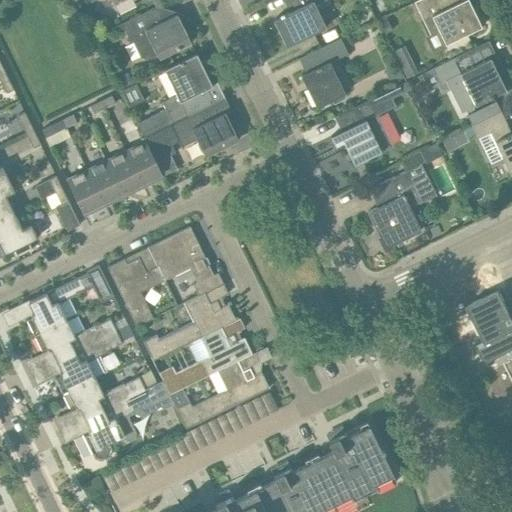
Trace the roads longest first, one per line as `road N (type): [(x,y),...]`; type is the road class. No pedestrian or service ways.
road 1 (residential): [(362,300),(213,0)]
road 2 (residential): [(457,511),(362,300)]
road 3 (residential): [(362,300),(511,229)]
